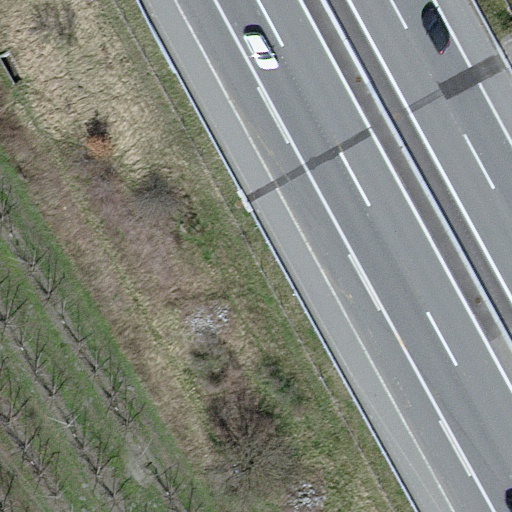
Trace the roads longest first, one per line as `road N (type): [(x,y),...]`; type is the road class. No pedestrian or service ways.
road 1 (motorway): [(260,0),(511,467)]
road 2 (motorway): [(511,217),(394,0)]
